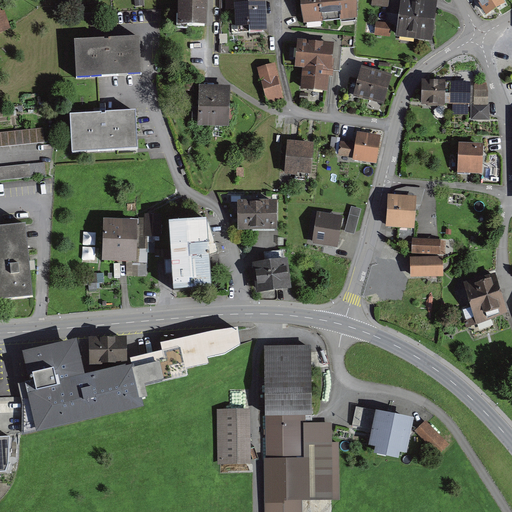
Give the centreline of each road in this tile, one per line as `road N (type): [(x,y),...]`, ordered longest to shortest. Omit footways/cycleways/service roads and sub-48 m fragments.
road 1 (residential): [(146,57),(174,172),(221,213),(241,314)]
road 2 (residential): [(478,36),(504,114),(502,256),(511,281)]
road 3 (secondary): [(0,333),(241,314)]
road 4 (secondary): [(344,325),(415,356),(511,442)]
road 5 (residential): [(344,325),(395,128)]
road 6 (track): [(260,314),(251,367),(252,511)]
road 7 (residential): [(209,0),(216,76),(267,108),(290,112)]
road 8 (residential): [(395,128),(416,77),(478,36)]
